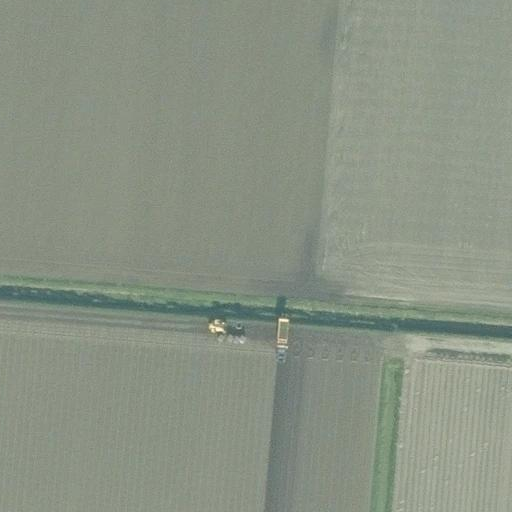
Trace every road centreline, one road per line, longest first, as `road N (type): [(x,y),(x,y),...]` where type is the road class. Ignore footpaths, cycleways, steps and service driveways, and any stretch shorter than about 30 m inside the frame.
road 1 (track): [(0,270),(511,312)]
road 2 (track): [(0,312),(511,353)]
